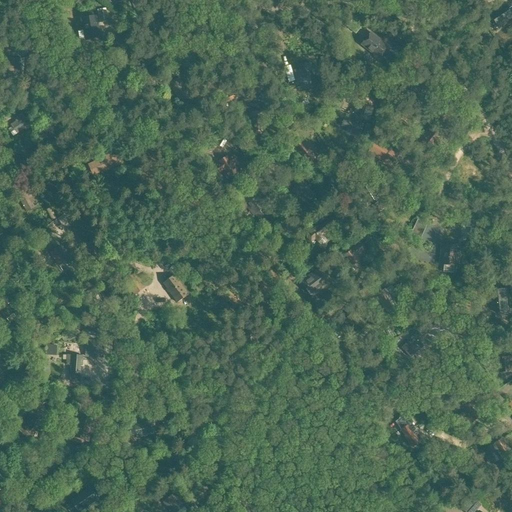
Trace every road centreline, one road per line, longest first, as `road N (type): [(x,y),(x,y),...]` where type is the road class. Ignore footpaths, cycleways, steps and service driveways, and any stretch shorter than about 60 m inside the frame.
road 1 (track): [(489,124),(335,320),(323,322),(262,238)]
road 2 (track): [(243,0),(278,11),(361,7),(418,29),(511,169)]
road 3 (track): [(250,511),(100,279),(119,249)]
road 4 (track): [(167,0),(142,58),(101,118),(0,165)]
road 5 (track): [(393,243),(511,416)]
road 6 (track): [(77,244),(100,279),(0,339)]
road 7 (unknown): [(378,399),(485,511)]
road 8 (track): [(259,5),(266,69),(305,121)]
road 9 (track): [(85,126),(38,60),(0,47)]
